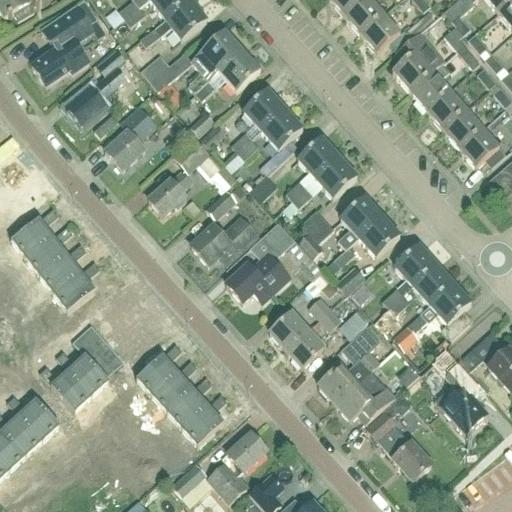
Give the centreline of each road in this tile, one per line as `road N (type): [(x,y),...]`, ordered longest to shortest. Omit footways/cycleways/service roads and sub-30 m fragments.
road 1 (residential): [(368,511),(0,101)]
road 2 (residential): [(488,268),(242,0)]
